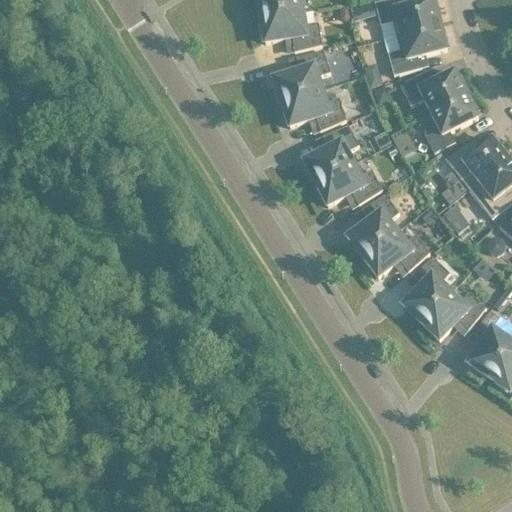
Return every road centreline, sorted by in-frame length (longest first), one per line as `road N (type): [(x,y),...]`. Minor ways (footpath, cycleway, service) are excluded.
road 1 (residential): [(412,511),(398,441),(115,0)]
road 2 (residential): [(463,0),(466,44),(511,131)]
